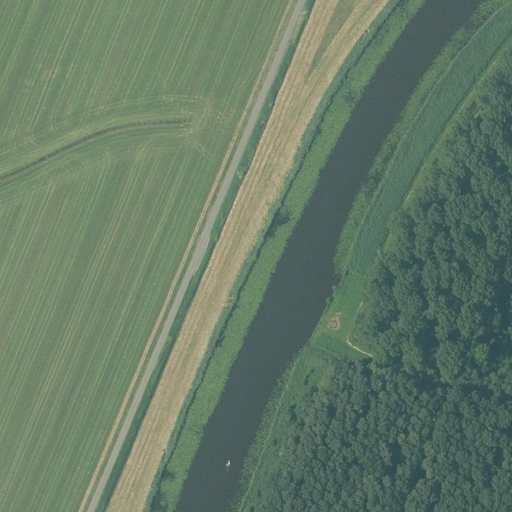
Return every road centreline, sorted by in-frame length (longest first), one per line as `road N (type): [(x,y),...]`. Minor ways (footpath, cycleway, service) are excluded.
road 1 (track): [(266,511),(322,371),(435,392),(438,377),(362,353),(349,345),(346,330),(402,214),(511,37)]
road 2 (track): [(302,0),(91,511)]
road 3 (track): [(511,84),(425,222),(401,234),(363,323),(362,353)]
road 4 (track): [(403,511),(445,409),(435,392),(511,412)]
road 5 (track): [(438,377),(473,330),(511,236)]
